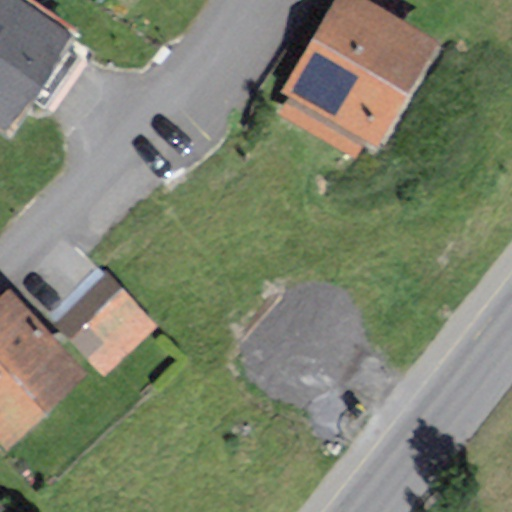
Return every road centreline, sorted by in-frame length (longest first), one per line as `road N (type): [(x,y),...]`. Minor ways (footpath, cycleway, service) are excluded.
road 1 (residential): [(0,268),(191,92),(246,0)]
road 2 (tertiary): [(363,511),(511,323)]
